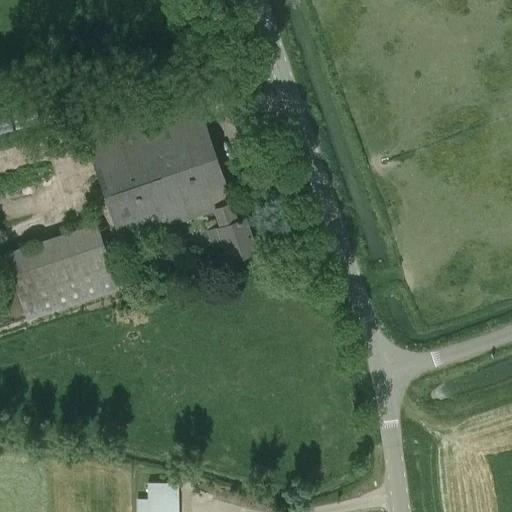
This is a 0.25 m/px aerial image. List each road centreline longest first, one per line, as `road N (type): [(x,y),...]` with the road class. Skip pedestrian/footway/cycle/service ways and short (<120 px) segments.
road 1 (unclassified): [(382,375),(255,0)]
road 2 (unclassified): [(382,375),(398,511)]
